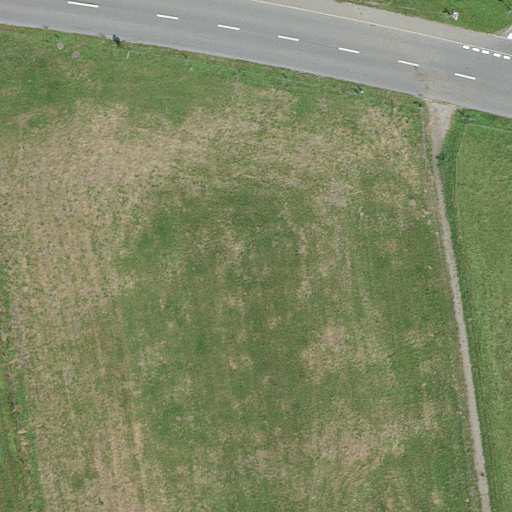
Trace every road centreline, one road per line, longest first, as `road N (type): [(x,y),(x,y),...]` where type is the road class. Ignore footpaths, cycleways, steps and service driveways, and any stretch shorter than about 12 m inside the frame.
road 1 (primary): [(57,0),(286,37),(511,86)]
road 2 (track): [(0,364),(30,511)]
